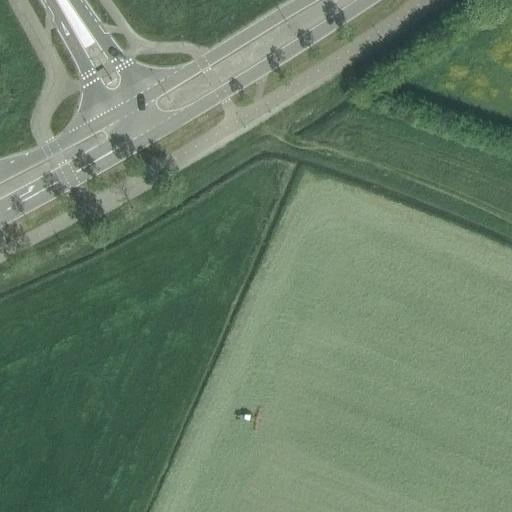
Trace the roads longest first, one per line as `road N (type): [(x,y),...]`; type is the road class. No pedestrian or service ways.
road 1 (tertiary): [(145,141),(368,0)]
road 2 (tertiary): [(306,0),(143,98)]
road 3 (tertiary): [(0,218),(145,141)]
road 4 (tertiary): [(58,0),(108,117)]
road 5 (tertiary): [(143,98),(64,0)]
road 6 (tertiary): [(108,117),(0,175)]
